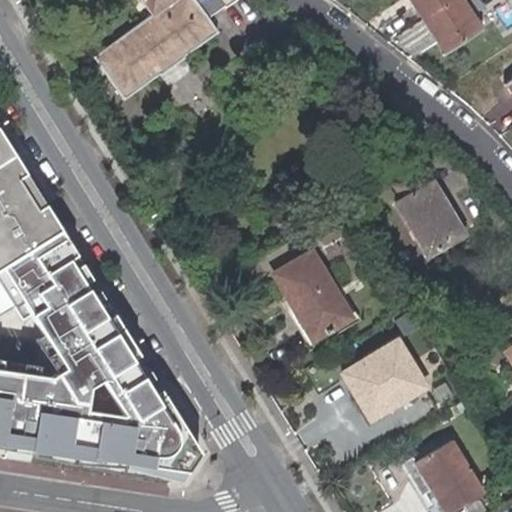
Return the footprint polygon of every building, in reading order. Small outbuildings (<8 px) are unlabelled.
[(169,0),(147,16),(89,57),(94,64),(90,67),(96,75),(99,72),(120,99),(154,75),(178,59),(211,35),(202,19),(219,8),(219,9),(232,0),(169,0)] [(135,0),(147,16),(169,0),(135,0)] [(408,0),(421,19),(422,19),(451,0),(408,0)] [(451,0),(422,19),(421,19),(443,55),(477,32),(456,0),(451,0)] [(178,59),(154,75),(161,85),(185,69),(178,59)] [(511,79),(502,86),(511,102),(511,79)] [(0,137),(0,286),(50,363),(37,372),(0,366),(0,457),(175,485),(194,452),(0,137)] [(391,207),(423,257),(445,244),(443,241),(459,232),(429,184),(391,207)] [(348,207),(304,231),(315,250),(359,224),(348,207)] [(345,321),(330,295),(306,255),(271,277),(291,308),(296,305),(316,339),(345,321)] [(337,291),(330,295),(345,321),(316,339),(296,305),(291,308),(283,313),(307,352),(355,323),(337,291)] [(381,402),(385,409),(420,388),(392,344),(339,376),(354,399),(362,413),(381,402)] [(511,346),(503,352),(511,365),(511,346)] [(387,413),(385,409),(381,402),(362,413),(354,399),(349,402),(364,427),(387,413)] [(412,462),(428,490),(440,511),(448,511),(479,495),(448,441),(412,462)] [(416,497),(428,490),(412,462),(409,457),(398,463),(416,497)]
